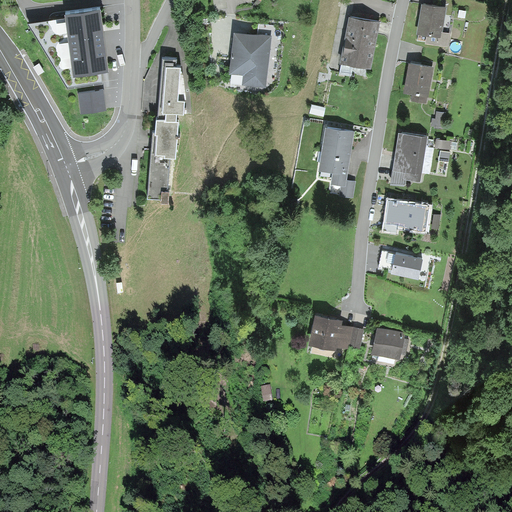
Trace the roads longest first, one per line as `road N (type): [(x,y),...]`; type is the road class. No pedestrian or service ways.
road 1 (track): [(333,511),(409,440),(439,376),(503,0)]
road 2 (tertiary): [(64,169),(97,300),(103,370),(95,511)]
road 3 (residential): [(403,0),(355,306)]
road 4 (residential): [(64,169),(114,145),(126,117),(132,59)]
road 5 (tertiary): [(0,47),(64,169)]
